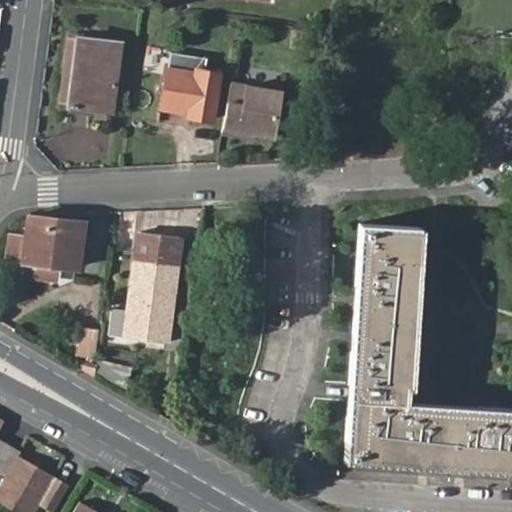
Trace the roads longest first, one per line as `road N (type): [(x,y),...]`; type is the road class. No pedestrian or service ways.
road 1 (residential): [(307,175),(305,348),(283,411),(303,473),(327,492),(511,507)]
road 2 (residential): [(4,179),(49,193),(307,175)]
road 3 (tertiary): [(251,511),(0,364)]
road 4 (residential): [(307,175),(441,172),(484,155),(511,118)]
road 5 (residential): [(4,179),(29,0)]
